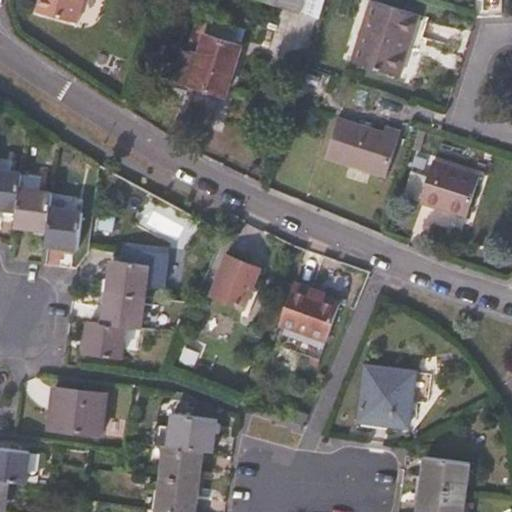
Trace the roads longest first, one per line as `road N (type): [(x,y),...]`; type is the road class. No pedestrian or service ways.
road 1 (residential): [(511,298),(255,205),(164,156),(0,43)]
road 2 (residential): [(264,511),(268,479),(382,491)]
road 3 (residential): [(511,32),(479,50),(468,99),(486,128),(511,133)]
